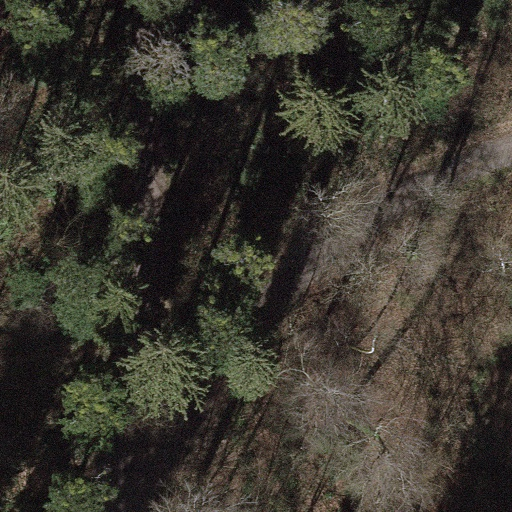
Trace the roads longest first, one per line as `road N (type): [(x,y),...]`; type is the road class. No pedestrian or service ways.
road 1 (track): [(511,151),(318,242),(114,511)]
road 2 (track): [(145,0),(154,74),(152,280),(112,511)]
